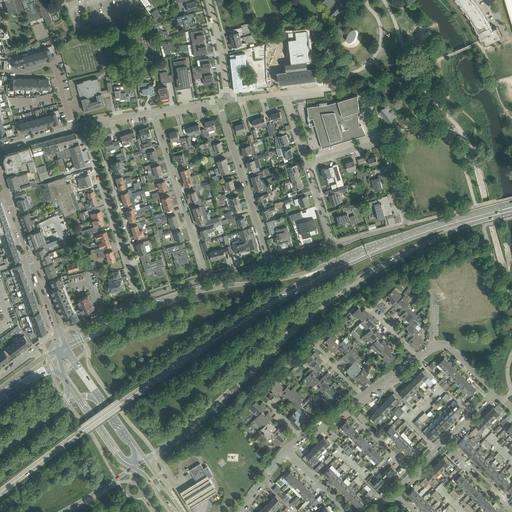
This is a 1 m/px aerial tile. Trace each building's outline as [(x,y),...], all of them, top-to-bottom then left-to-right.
[(0,0),(0,11),(8,12),(9,14),(17,11),(18,15),(26,12),(21,0),(0,0)] [(21,0),(26,12),(27,16),(29,21),(30,22),(44,17),(38,0),(21,0)] [(38,0),(44,17),(49,15),(49,14),(47,8),(44,0),(38,0)] [(188,10),(192,9),(197,8),(195,1),(186,3),(185,0),(178,3),(179,8),(186,6),(188,10)] [(324,0),(322,3),(334,16),(344,7),(337,0),(324,0)] [(453,0),(456,3),(457,4),(462,11),(467,18),(472,25),(476,33),(476,35),(480,44),(481,44),(481,45),(482,45),(483,45),(484,45),(501,38),(497,27),(496,27),(491,29),(490,25),(485,17),(480,9),(475,1),(473,0),(453,0)] [(178,24),(184,22),(185,26),(189,25),(196,23),(195,20),(193,21),(192,16),(193,16),(193,13),(191,14),(191,13),(177,17),(176,17),(177,18),(176,19),(176,20),(176,21),(177,22),(178,24)] [(237,49),(247,47),(246,43),(242,43),(239,33),(243,31),(242,27),(232,30),(233,32),(231,33),(231,34),(230,34),(233,47),(233,46),(234,46),(235,47),(236,46),(237,49)] [(190,31),(192,44),(204,42),(203,38),(204,38),(203,29),(190,31)] [(169,37),(167,31),(163,32),(162,30),(157,31),(157,33),(159,39),(169,37)] [(204,45),(204,42),(192,44),(194,56),(207,54),(205,45),(204,45)] [(316,67),(315,66),(314,53),(313,44),(299,45),(300,52),(290,53),(291,64),(291,65),(294,68),(294,70),(277,72),(279,84),(317,79),(316,68),(316,67)] [(51,46),(43,48),(46,60),(52,59),(50,53),(53,52),(51,46)] [(40,51),(38,51),(41,61),(46,60),(43,48),(43,50),(40,51)] [(33,51),(27,53),(31,64),(36,63),(33,51)] [(33,51),(36,63),(41,61),(38,51),(33,53),(33,52),(33,51)] [(23,54),(22,54),(25,66),(26,66),(26,65),(31,64),(27,53),(28,54),(28,55),(25,56),(23,57),(23,54)] [(245,53),(230,55),(234,91),(258,88),(257,82),(243,84),(240,66),(246,65),(245,53)] [(17,56),(20,67),(21,67),(22,66),(22,67),(25,66),(22,54),(17,56)] [(9,57),(9,63),(12,64),(13,64),(14,68),(15,68),(20,67),(17,56),(12,57),(9,57)] [(210,70),(210,67),(210,66),(209,58),(199,59),(201,67),(198,67),(198,66),(192,67),(193,73),(210,70)] [(176,61),(173,61),(174,68),(176,68),(178,77),(176,77),(177,88),(182,87),(190,86),(190,84),(192,84),(189,69),(187,69),(186,59),(176,61)] [(203,84),(213,82),(212,73),(211,73),(210,70),(193,73),(194,79),(200,78),(200,77),(202,76),(203,84)] [(168,75),(167,72),(160,73),(162,83),(162,84),(163,84),(163,86),(158,87),(160,99),(169,97),(167,86),(166,86),(166,82),(169,82),(168,75)] [(102,94),(108,92),(113,91),(111,81),(110,76),(106,76),(108,89),(101,91),(98,80),(97,81),(98,78),(90,80),(91,78),(82,81),(83,82),(76,84),(78,86),(77,86),(80,97),(81,99),(84,111),(105,106),(101,94),(102,94)] [(135,91),(135,89),(133,80),(132,80),(131,77),(127,77),(128,80),(122,81),(123,85),(114,87),(114,90),(116,98),(120,97),(120,99),(125,98),(125,101),(130,100),(129,95),(128,95),(128,93),(135,91)] [(7,84),(6,90),(10,91),(15,91),(16,78),(10,78),(10,84),(7,84)] [(154,93),(154,89),(153,84),(149,85),(148,82),(137,84),(138,89),(142,88),(142,94),(149,93),(150,94),(154,93)] [(357,110),(359,110),(357,95),(327,104),(327,102),(320,103),(317,104),(317,106),(307,107),(309,119),(313,118),(322,148),(328,146),(331,145),(366,135),(361,125),(359,126),(357,110)] [(386,108),(380,113),(388,123),(394,118),(386,108)] [(58,110),(49,112),(53,124),(56,123),(58,122),(57,117),(60,116),(58,110)] [(278,120),(279,124),(282,123),(281,119),(282,119),(279,112),(271,114),(273,121),(278,120)] [(34,117),(29,118),(32,130),(32,129),(33,129),(37,128),(34,117)] [(34,117),(37,128),(42,127),(40,118),(35,119),(34,117)] [(267,126),(267,125),(266,123),(264,117),(258,118),(261,128),(267,126)] [(24,120),(27,131),(28,131),(29,130),(29,131),(32,130),(29,118),(29,121),(24,122),(24,120)] [(258,129),(261,128),(258,118),(252,120),(254,127),(257,126),(258,129)] [(24,120),(15,122),(16,125),(17,128),(20,127),(21,132),(27,131),(24,120)] [(208,131),(211,130),(216,129),(214,120),(205,122),(208,129),(205,130),(207,138),(208,142),(211,141),(212,141),(208,131)] [(247,133),(243,123),(235,126),(237,132),(243,130),(244,134),(247,133)] [(207,138),(205,130),(204,129),(200,130),(199,124),(193,126),(195,133),(199,131),(200,134),(201,133),(203,138),(204,137),(204,139),(207,138)] [(194,133),(195,133),(193,126),(187,128),(189,135),(190,134),(190,137),(195,135),(194,133)] [(148,127),(139,130),(141,137),(142,142),(140,142),(142,148),(143,150),(152,147),(150,140),(146,142),(144,136),(150,134),(148,127)] [(8,130),(0,132),(0,138),(1,138),(1,139),(4,138),(4,137),(9,135),(8,130)] [(180,140),(178,136),(177,131),(170,133),(170,134),(169,134),(170,139),(171,138),(172,142),(177,141),(177,143),(180,142),(181,144),(182,144),(182,143),(187,142),(186,138),(185,138),(185,137),(181,139),(180,140)] [(136,140),(136,139),(133,132),(127,134),(130,143),(134,141),(133,140),(136,140)] [(75,133),(56,138),(58,145),(59,149),(62,148),(63,148),(62,144),(67,143),(67,144),(68,144),(72,155),(72,156),(76,168),(81,167),(85,165),(79,145),(74,146),(73,141),(77,140),(75,133)] [(278,136),(275,137),(276,142),(275,142),(276,142),(277,149),(276,149),(287,146),(289,145),(288,142),(289,142),(286,134),(286,133),(282,135),(278,136)] [(123,145),(130,143),(127,134),(120,136),(123,145)] [(56,138),(48,140),(51,148),(52,154),(57,152),(58,158),(55,159),(58,171),(65,169),(62,159),(60,152),(60,151),(59,150),(59,149),(58,145),(56,138)] [(120,147),(120,145),(118,141),(113,142),(112,139),(104,141),(107,152),(111,151),(110,150),(114,149),(120,147)] [(48,140),(41,142),(43,150),(44,154),(45,154),(46,157),(45,158),(46,162),(49,161),(48,155),(52,154),(51,148),(48,140)] [(254,157),(255,156),(257,155),(254,144),(258,143),(257,140),(254,141),(249,142),(250,145),(242,148),(244,154),(252,152),(254,157)] [(214,144),(212,144),(211,141),(208,142),(199,145),(200,150),(208,147),(211,154),(212,153),(213,156),(217,155),(216,152),(223,150),(221,142),(214,144)] [(41,142),(31,145),(31,146),(33,150),(33,153),(43,150),(41,142)] [(17,148),(15,149),(20,165),(27,163),(30,173),(37,171),(33,158),(32,158),(31,151),(29,146),(26,147),(25,146),(20,148),(21,149),(18,150),(17,148)] [(287,146),(276,149),(277,152),(279,151),(281,155),(282,155),(284,159),(286,158),(289,157),(294,156),(293,156),(291,148),(288,149),(287,146)] [(195,151),(194,150),(194,147),(189,148),(184,150),(182,150),(183,153),(177,155),(179,163),(186,161),(184,155),(189,154),(195,151)] [(4,159),(2,160),(5,172),(10,171),(21,170),(20,165),(15,149),(6,152),(7,154),(5,154),(4,155),(5,155),(5,156),(4,157),(3,157),(4,157),(4,159)] [(150,160),(152,159),(157,158),(155,150),(144,153),(145,157),(149,156),(150,160)] [(370,165),(373,164),(378,163),(376,156),(375,156),(375,154),(357,159),(359,164),(360,166),(361,166),(361,164),(365,162),(364,160),(366,160),(367,161),(369,160),(370,165)] [(118,161),(111,163),(113,171),(115,170),(116,173),(123,170),(123,169),(124,168),(122,163),(123,163),(124,163),(123,160),(126,159),(125,156),(123,156),(117,158),(118,161)] [(217,168),(228,165),(226,158),(217,161),(219,165),(216,166),(217,168)] [(249,170),(254,169),(256,168),(254,160),(247,162),(249,170)] [(293,165),(293,164),(292,160),(278,164),(280,168),(285,166),(288,175),(290,174),(299,172),(296,164),(293,165)] [(356,169),(355,165),(354,160),(346,163),(348,170),(348,171),(352,170),(352,172),(357,170),(358,174),(356,174),(358,181),(363,180),(359,168),(356,169)] [(45,165),(37,167),(39,174),(47,171),(45,165)] [(222,174),(225,172),(230,171),(228,165),(217,168),(216,168),(218,174),(221,174),(222,174)] [(338,172),(338,170),(336,165),(325,169),(322,170),(324,178),(331,176),(332,178),(336,176),(335,173),(338,172)] [(184,178),(191,176),(189,168),(181,171),(184,178)] [(261,181),(260,178),(262,177),(261,176),(265,175),(263,169),(257,171),(258,175),(251,177),(253,183),(261,181)] [(376,191),(377,190),(382,189),(382,188),(379,179),(382,178),(382,175),(376,176),(374,169),(368,171),(370,178),(369,178),(369,184),(374,184),(373,185),(374,188),(375,187),(376,191)] [(81,187),(91,184),(88,174),(82,176),(82,175),(81,172),(76,173),(73,174),(71,175),(72,178),(73,177),(74,177),(78,176),(78,177),(78,178),(81,187)] [(293,182),(301,179),(299,172),(290,174),(291,175),(292,179),(293,182)] [(22,189),(31,187),(36,185),(35,180),(30,182),(27,174),(17,176),(16,175),(7,177),(10,190),(22,187),(22,189)] [(197,183),(196,180),(194,175),(191,176),(184,178),(186,186),(194,184),(195,183),(196,187),(201,185),(200,182),(197,183)] [(66,184),(64,177),(47,183),(53,202),(57,201),(59,205),(59,206),(62,211),(65,217),(65,216),(75,210),(66,184)] [(336,188),(344,185),(342,177),(338,178),(339,183),(335,185),(336,188)] [(225,191),(230,189),(235,187),(233,179),(227,181),(226,178),(223,179),(224,182),(225,182),(225,184),(223,185),(224,185),(223,185),(225,191)] [(119,189),(128,187),(127,183),(132,182),(131,179),(117,183),(119,189)] [(293,192),(296,191),(295,189),(303,187),(301,179),(293,182),(290,183),(293,192)] [(160,190),(162,190),(167,188),(165,180),(158,182),(160,190)] [(263,186),(261,181),(253,183),(255,190),(263,187),(264,191),(271,189),(270,183),(263,186)] [(66,184),(75,210),(79,208),(78,203),(71,183),(66,184)] [(348,189),(351,188),(349,184),(347,185),(344,185),(336,188),(331,190),(333,194),(329,195),(333,205),(342,202),(339,192),(348,189)] [(136,195),(136,196),(145,193),(144,189),(132,193),(131,191),(136,190),(135,187),(134,187),(128,189),(129,191),(121,194),(122,200),(136,195)] [(93,191),(92,191),(91,188),(84,191),(85,195),(87,196),(88,196),(89,199),(95,197),(93,191)] [(268,193),(272,192),(271,189),(264,191),(265,194),(258,196),(260,203),(271,200),(269,197),(270,197),(268,193)] [(191,201),(196,200),(198,199),(196,191),(188,193),(191,201)] [(20,210),(25,208),(28,207),(24,198),(24,199),(23,195),(22,192),(15,195),(16,198),(20,196),(21,200),(17,201),(20,210)] [(136,195),(122,200),(124,206),(131,203),(130,201),(137,198),(136,196),(136,195)] [(161,197),(160,198),(159,195),(153,197),(153,200),(158,198),(161,205),(171,202),(169,196),(162,198),(161,197)] [(391,210),(388,195),(382,197),(382,198),(376,199),(376,201),(368,203),(368,206),(375,205),(377,214),(376,214),(377,218),(378,218),(378,219),(385,218),(384,217),(392,215),(393,215),(392,210),(391,210)] [(238,196),(229,199),(230,201),(227,202),(228,206),(240,202),(238,196)] [(301,206),(304,205),(309,204),(306,196),(295,199),(296,202),(300,201),(301,206)] [(87,211),(91,210),(96,208),(95,204),(97,203),(95,197),(89,199),(90,202),(85,204),(87,211)] [(0,231),(9,228),(10,228),(1,203),(0,202),(0,231)] [(165,215),(164,212),(166,211),(165,211),(173,208),(171,202),(161,205),(158,206),(161,213),(152,215),(153,218),(160,216),(165,215)] [(233,211),(237,210),(242,209),(240,202),(228,206),(229,210),(232,209),(233,211)] [(128,216),(142,211),(146,210),(145,208),(136,210),(135,205),(128,207),(129,209),(126,210),(128,216)] [(347,210),(350,209),(352,208),(351,205),(342,208),(344,214),(341,215),(339,215),(339,216),(336,217),(339,224),(350,220),(351,224),(356,222),(355,218),(354,215),(349,217),(347,210)] [(52,210),(50,211),(53,216),(55,215),(62,211),(59,206),(52,210)] [(204,208),(201,209),(201,206),(193,208),(196,216),(206,213),(204,208)] [(274,215),(273,211),(276,211),(274,207),(268,209),(262,210),(264,218),(274,215)] [(23,223),(30,221),(29,216),(31,215),(36,214),(34,211),(20,216),(23,223)] [(95,219),(102,217),(100,211),(93,213),(95,219)] [(136,220),(135,217),(143,214),(142,211),(128,216),(129,222),(136,220)] [(222,220),(232,217),(230,211),(225,213),(225,215),(221,217),(222,220)] [(300,211),(289,215),(291,221),(302,217),(300,211)] [(205,221),(205,219),(207,218),(207,217),(206,213),(196,216),(198,224),(204,222),(206,226),(222,220),(221,217),(221,216),(205,221)] [(160,216),(153,218),(155,223),(162,221),(161,219),(167,217),(166,214),(165,215),(160,216)] [(171,227),(178,225),(177,220),(176,221),(175,215),(168,217),(171,227)] [(237,228),(242,226),(247,225),(244,217),(238,219),(237,216),(232,217),(222,220),(223,223),(230,221),(230,222),(233,221),(234,224),(235,224),(237,228)] [(104,224),(102,217),(95,219),(92,220),(94,227),(85,230),(86,233),(91,232),(99,230),(97,226),(104,224)] [(133,232),(145,228),(143,229),(141,224),(146,223),(145,219),(139,221),(136,222),(137,224),(131,226),(133,232)] [(287,227),(276,230),(274,231),(273,226),(276,225),(274,219),(270,220),(266,222),(270,234),(275,232),(276,232),(277,235),(278,235),(278,236),(270,239),(275,238),(277,244),(279,243),(290,240),(287,227)] [(307,221),(299,223),(303,237),(308,236),(308,235),(310,235),(309,231),(310,231),(309,230),(312,229),(312,230),(316,229),(314,219),(310,220),(310,221),(307,222),(307,221)] [(216,225),(223,223),(222,220),(206,226),(207,228),(200,230),(201,231),(199,231),(200,234),(201,234),(203,238),(209,236),(208,233),(213,231),(213,230),(216,229),(215,224),(216,224),(216,225)] [(40,225),(39,223),(34,224),(32,225),(30,221),(23,223),(25,231),(40,225)] [(0,236),(11,233),(9,228),(0,231),(0,236)] [(35,230),(26,234),(32,248),(42,244),(45,243),(40,228),(35,230)] [(134,238),(139,236),(144,235),(143,231),(146,230),(145,228),(133,232),(134,238)] [(250,238),(248,234),(251,233),(250,228),(240,231),(243,242),(233,245),(231,246),(232,252),(235,251),(235,253),(236,252),(236,253),(240,252),(241,252),(240,251),(249,249),(249,250),(254,248),(251,238),(250,238)] [(99,233),(99,230),(91,232),(92,235),(94,235),(96,242),(97,241),(108,238),(106,231),(99,233)] [(173,242),(178,241),(183,239),(180,230),(172,233),(171,230),(158,234),(159,238),(160,239),(165,237),(165,235),(171,234),(173,242)] [(11,233),(0,236),(2,242),(13,238),(11,233)] [(150,251),(148,242),(150,241),(149,236),(142,238),(143,242),(141,243),(136,244),(139,254),(144,252),(150,251)] [(13,238),(2,242),(4,247),(5,247),(14,243),(13,238)] [(97,241),(98,243),(99,248),(94,249),(94,250),(91,251),(92,254),(98,252),(105,250),(104,247),(110,245),(108,238),(97,241)] [(57,239),(45,243),(46,243),(42,244),(43,247),(49,245),(49,247),(58,243),(57,239)] [(14,243),(5,247),(7,251),(7,252),(16,248),(14,243)] [(44,251),(50,249),(49,247),(49,245),(43,247),(44,248),(35,251),(38,258),(41,256),(45,255),(44,251)] [(177,267),(179,266),(189,263),(187,258),(185,259),(185,257),(188,256),(186,247),(176,250),(175,245),(167,248),(167,249),(165,249),(165,248),(164,249),(165,252),(168,251),(168,253),(172,252),(175,259),(177,258),(178,262),(176,263),(175,264),(176,267),(177,267)] [(232,252),(231,246),(230,245),(226,246),(227,249),(223,250),(223,249),(210,252),(212,260),(217,259),(217,257),(225,255),(224,253),(228,252),(228,253),(232,252)] [(7,252),(7,251),(5,252),(7,257),(18,253),(16,248),(7,252)] [(112,251),(106,253),(105,250),(98,252),(100,258),(105,256),(107,256),(109,262),(110,262),(115,261),(114,260),(115,260),(112,251)] [(50,257),(54,255),(53,252),(45,255),(41,256),(42,260),(41,260),(42,263),(43,263),(44,266),(52,263),(53,263),(54,263),(53,260),(51,261),(50,257)] [(18,253),(7,257),(6,258),(8,263),(20,259),(18,253)] [(146,254),(140,256),(145,271),(153,268),(153,271),(157,270),(158,274),(160,273),(160,275),(164,274),(162,267),(161,267),(161,265),(164,264),(162,258),(151,262),(149,257),(148,253),(146,254)] [(47,272),(55,269),(54,266),(58,265),(56,259),(53,260),(54,263),(53,263),(52,263),(44,266),(47,272)] [(97,269),(97,270),(101,269),(100,265),(96,266),(95,261),(90,262),(91,264),(93,270),(96,269),(97,269)] [(10,269),(13,277),(24,273),(22,265),(10,269)] [(451,268),(436,275),(445,295),(451,297),(443,301),(446,307),(451,316),(472,322),(477,320),(481,321),(490,317),(491,313),(492,313),(496,314),(503,311),(497,299),(492,298),(489,290),(488,290),(476,296),(463,292),(463,293),(458,283),(451,268)] [(57,274),(56,271),(55,269),(47,272),(49,277),(57,274)] [(118,280),(118,278),(121,277),(119,271),(113,273),(115,279),(116,280),(109,283),(109,286),(108,286),(109,289),(110,289),(112,293),(119,291),(119,290),(122,289),(122,290),(121,285),(122,284),(121,282),(120,282),(119,279),(118,280)] [(27,280),(24,273),(13,277),(15,284),(27,280)] [(76,314),(63,282),(61,276),(50,281),(52,286),(53,289),(50,290),(61,317),(64,315),(68,324),(79,319),(77,313),(76,314)] [(15,284),(18,290),(18,291),(30,287),(27,280),(15,284)] [(30,287),(18,291),(18,290),(16,291),(19,299),(22,298),(22,297),(32,294),(30,287)] [(402,297),(398,292),(394,289),(387,295),(391,299),(388,302),(390,301),(390,302),(394,306),(395,305),(401,299),(400,299),(402,297)] [(33,293),(32,294),(22,297),(22,298),(24,302),(35,299),(33,293)] [(404,312),(407,309),(409,307),(411,305),(407,301),(410,299),(405,294),(402,297),(400,299),(401,299),(395,305),(399,308),(400,307),(401,308),(400,308),(404,312)] [(88,295),(77,299),(82,313),(94,309),(88,295)] [(37,304),(35,299),(24,302),(26,308),(27,307),(37,304)] [(37,309),(38,309),(37,304),(27,307),(29,312),(30,312),(31,315),(38,312),(37,309)] [(363,320),(369,314),(365,310),(364,311),(364,310),(365,309),(362,312),(358,308),(352,314),(357,319),(359,317),(363,320)] [(404,312),(400,316),(404,320),(405,320),(403,322),(404,322),(407,325),(410,323),(413,320),(417,316),(412,311),(410,313),(407,309),(404,312)] [(39,311),(38,312),(31,315),(28,315),(30,321),(32,320),(41,317),(39,311)] [(372,319),(372,318),(369,314),(363,320),(360,323),(368,331),(369,331),(371,329),(375,324),(372,321),(374,318),(373,319),(372,319)] [(32,320),(34,325),(43,322),(41,317),(32,320)] [(412,337),(414,335),(419,331),(415,327),(417,325),(413,320),(410,323),(407,325),(406,327),(409,331),(406,333),(406,334),(408,332),(409,333),(408,334),(412,337)] [(34,325),(35,330),(45,327),(43,322),(34,325)] [(45,327),(35,330),(37,336),(38,335),(39,339),(39,340),(44,336),(44,335),(43,336),(42,334),(47,332),(45,327)] [(375,342),(377,339),(381,335),(378,331),(377,332),(376,331),(378,329),(377,329),(374,332),(371,329),(369,331),(368,331),(364,335),(372,344),(374,341),(375,342)] [(341,342),(336,337),(332,334),(326,341),(329,344),(326,347),(327,347),(328,346),(329,347),(328,347),(332,351),(336,347),(341,342)] [(29,343),(23,335),(19,338),(25,346),(29,343)] [(420,336),(418,339),(414,335),(412,337),(407,342),(411,346),(412,345),(412,346),(411,347),(413,346),(416,350),(425,341),(420,336)] [(19,338),(15,342),(21,350),(25,346),(19,338)] [(380,352),(387,345),(384,342),(383,342),(382,341),(384,340),(380,343),(377,339),(375,342),(374,341),(372,344),(370,346),(375,351),(377,349),(380,352)] [(347,353),(351,348),(354,346),(349,341),(347,343),(343,340),(341,342),(336,347),(340,350),(341,350),(341,351),(340,352),(343,349),(347,353)] [(15,342),(10,345),(16,353),(21,350),(15,342)] [(16,353),(10,345),(6,348),(6,349),(9,353),(12,356),(16,353)] [(394,356),(390,352),(393,349),(391,350),(391,349),(387,345),(380,352),(384,356),(382,358),(387,363),(385,364),(387,366),(395,359),(392,357),(394,356)] [(355,352),(351,348),(347,353),(343,356),(346,359),(347,357),(349,359),(349,358),(350,359),(348,360),(349,360),(352,364),(355,361),(362,354),(357,349),(355,352)] [(10,358),(7,354),(9,353),(6,349),(4,350),(0,352),(0,354),(5,361),(10,358)] [(314,370),(316,367),(323,361),(319,357),(318,357),(317,357),(319,355),(318,355),(315,352),(315,351),(303,363),(313,369),(314,370)] [(443,368),(449,362),(444,358),(445,357),(438,364),(443,368)] [(357,362),(355,361),(352,364),(346,370),(350,373),(347,377),(348,375),(349,376),(349,377),(353,381),(354,379),(363,370),(356,363),(357,362)] [(447,373),(453,367),(449,362),(443,368),(447,373)] [(452,377),(458,371),(453,367),(447,373),(452,377)] [(317,373),(314,370),(313,369),(307,376),(304,379),(308,382),(313,387),(317,382),(319,380),(316,377),(319,373),(318,375),(317,374),(317,373)] [(368,374),(364,369),(363,370),(354,379),(358,383),(359,381),(360,382),(359,383),(363,387),(367,382),(369,384),(372,381),(370,379),(370,380),(366,376),(368,374)] [(418,375),(424,381),(428,376),(422,371),(418,375)] [(456,382),(462,376),(458,371),(452,377),(456,382)] [(419,386),(424,381),(418,375),(413,380),(419,386)] [(323,393),(333,383),(329,379),(328,381),(327,380),(328,379),(324,376),(319,380),(317,382),(321,386),(319,388),(323,393)] [(461,386),(467,380),(462,376),(456,382),(461,386)] [(281,385),(280,384),(277,380),(270,387),(274,391),(270,394),(271,394),(272,393),(273,393),(272,394),(276,398),(281,393),(285,389),(282,385),(281,385)] [(415,390),(419,386),(413,380),(409,384),(415,390)] [(465,390),(471,384),(467,380),(461,386),(465,390)] [(343,392),(342,393),(341,392),(344,389),(340,385),(339,387),(338,386),(338,385),(334,382),(333,383),(323,393),(321,395),(321,396),(329,403),(329,402),(330,403),(338,395),(338,396),(337,397),(338,397),(338,398),(339,398),(340,398),(341,398),(342,397),(343,396),(343,395),(344,395),(344,394),(343,393),(343,392)] [(410,395),(415,390),(409,384),(404,389),(410,395)] [(468,395),(469,395),(470,395),(476,389),(471,384),(465,390),(466,391),(465,392),(468,395)] [(291,399),(297,393),(293,388),(291,390),(287,387),(285,389),(281,393),(284,397),(285,396),(286,397),(284,399),(287,396),(291,399)] [(406,399),(410,395),(404,389),(400,393),(399,392),(399,393),(406,399)] [(297,410),(301,406),(304,403),(300,400),(302,397),(297,393),(291,399),(295,403),(291,406),(292,406),(293,405),(294,405),(293,406),(297,410)] [(398,399),(399,398),(394,393),(393,394),(388,398),(394,404),(399,400),(398,399)] [(419,399),(421,397),(419,395),(415,399),(417,401),(422,406),(424,404),(419,399)] [(443,406),(449,400),(444,395),(442,398),(439,402),(443,406)] [(390,409),(394,404),(388,398),(384,403),(390,409)] [(262,412),(267,407),(263,403),(262,404),(261,403),(263,402),(260,405),(256,401),(249,408),(254,413),(257,416),(260,414),(262,412)] [(463,408),(462,407),(457,402),(453,407),(459,413),(463,408)] [(385,413),(390,409),(384,403),(379,407),(385,413)] [(404,411),(404,410),(408,406),(405,404),(401,408),(400,407),(398,409),(402,413),(404,411)] [(381,418),(385,413),(379,407),(375,412),(381,418)] [(454,417),(459,413),(453,407),(448,411),(454,417)] [(489,411),(495,417),(500,413),(494,407),(489,411)] [(293,425),(294,426),(298,430),(310,418),(305,413),(302,416),(296,410),(288,419),(293,424),(293,425)] [(450,421),(454,417),(448,411),(444,416),(450,421)] [(491,422),(495,417),(489,411),(485,416),(491,422)] [(266,415),(262,412),(260,414),(257,416),(255,418),(254,420),(262,428),(266,424),(268,422),(273,418),(269,414),(268,414),(267,414),(269,412),(266,415)] [(376,422),(381,418),(375,412),(371,416),(370,416),(376,422)] [(445,426),(450,421),(444,416),(439,420),(445,426)] [(486,426),(491,422),(485,416),(480,420),(486,426)] [(343,434),(345,431),(351,425),(347,421),(347,420),(340,427),(340,430),(343,434)] [(441,430),(445,426),(439,420),(435,425),(441,430)] [(482,431),(486,426),(480,420),(476,425),(477,426),(475,428),(479,433),(481,435),(483,432),(482,431)] [(270,437),(277,430),(273,426),(272,427),(271,426),(272,426),(268,422),(266,424),(262,428),(261,429),(265,432),(263,435),(268,439),(270,437)] [(349,436),(355,430),(351,425),(345,431),(349,436)] [(436,435),(441,430),(435,425),(430,429),(436,435)] [(390,436),(396,430),(392,426),(386,432),(390,436)] [(282,433),(282,432),(279,428),(277,430),(270,437),(273,441),(278,446),(285,439),(288,436),(284,432),(283,433),(282,433)] [(432,440),(436,435),(430,429),(426,434),(432,440)] [(354,440),(360,434),(355,430),(349,436),(354,440)] [(395,441),(401,435),(396,430),(390,436),(395,441)] [(358,445),(364,439),(360,434),(354,440),(358,445)] [(399,445),(405,439),(401,435),(395,441),(399,445)] [(331,444),(333,442),(328,437),(326,439),(324,437),(319,442),(325,448),(330,443),(331,444)] [(468,442),(467,442),(463,438),(457,443),(462,448),(468,442)] [(363,449),(369,443),(364,439),(358,445),(363,449)] [(404,450),(410,444),(405,439),(399,445),(404,450)] [(482,446),(487,441),(485,439),(478,445),(481,448),(482,446)] [(348,445),(347,443),(344,441),(340,445),(342,448),(344,450),(348,445)] [(321,452),(325,448),(319,442),(315,446),(321,452)] [(472,447),(472,446),(468,442),(462,448),(466,453),(472,447)] [(367,454),(373,448),(369,443),(363,449),(367,454)] [(408,454),(414,448),(410,444),(404,450),(408,454)] [(323,454),(321,452),(315,446),(310,451),(316,457),(318,459),(323,454)] [(477,451),(476,450),(472,447),(466,453),(471,457),(477,451)] [(372,458),(378,452),(373,448),(367,454),(372,458)] [(413,459),(419,453),(414,448),(408,454),(413,459)] [(312,461),(316,457),(310,451),(306,455),(305,455),(312,461)] [(475,461),(480,457),(481,455),(477,451),(471,457),(470,458),(474,462),(475,461)] [(377,463),(383,457),(378,452),(372,458),(377,463)] [(486,460),(484,458),(481,455),(480,457),(475,461),(480,466),(486,460)] [(447,470),(452,465),(443,457),(438,461),(445,468),(447,470)] [(490,464),(488,462),(486,460),(480,466),(484,470),(490,464)] [(440,472),(445,468),(438,461),(434,466),(440,472)] [(207,466),(204,468),(203,468),(200,463),(190,470),(196,480),(206,474),(208,478),(213,475),(207,466)] [(489,475),(491,473),(495,469),(490,464),(484,470),(485,471),(483,472),(486,474),(487,473),(489,475)] [(397,471),(391,465),(387,470),(393,476),(397,471)] [(436,477),(440,472),(434,466),(430,470),(436,477)] [(328,478),(334,472),(330,467),(324,473),(328,478)] [(499,473),(496,470),(495,469),(491,473),(489,475),(493,479),(499,473)] [(388,480),(393,476),(387,470),(382,475),(388,480)] [(431,481),(436,477),(430,470),(425,475),(426,477),(424,479),(429,483),(431,481)] [(289,482),(295,476),(291,472),(291,471),(285,477),(289,482)] [(333,482),(339,476),(334,472),(328,478),(333,482)] [(504,478),(500,474),(499,473),(493,479),(498,484),(504,478)] [(461,474),(460,476),(457,474),(453,478),(455,480),(460,485),(466,479),(461,474)] [(384,485),(388,480),(382,475),(378,479),(384,485)] [(207,476),(181,492),(190,507),(216,491),(207,476)] [(294,486),(300,480),(295,476),(289,482),(294,486)] [(337,487),(343,481),(339,476),(333,482),(337,487)] [(378,479),(375,482),(371,478),(369,480),(367,479),(366,481),(376,491),(378,489),(379,490),(384,485),(378,479)] [(508,482),(504,478),(498,484),(503,488),(508,482)] [(464,489),(470,483),(466,479),(460,485),(464,489)] [(298,491),(304,485),(300,480),(294,486),(298,491)] [(342,491),(348,485),(343,481),(337,487),(342,491)] [(469,494),(475,488),(470,483),(464,489),(469,494)] [(303,495),(309,489),(304,485),(298,491),(303,495)] [(346,496),(352,490),(348,485),(342,491),(346,496)] [(413,499),(418,493),(414,488),(408,494),(413,499)] [(473,498),(479,492),(475,488),(469,494),(473,498)] [(310,502),(313,498),(314,497),(312,495),(313,494),(309,489),(303,495),(307,500),(302,505),(304,508),(310,502)] [(351,500),(357,494),(352,490),(346,496),(351,500)] [(287,501),(292,497),(288,492),(284,496),(281,498),(286,503),(287,501)] [(478,503),(484,497),(479,492),(473,498),(471,501),(473,503),(475,500),(478,503)] [(417,503),(423,497),(418,493),(413,499),(417,503)] [(361,499),(357,494),(351,500),(355,505),(361,499)] [(277,506),(281,502),(282,501),(276,495),(271,500),(277,506)] [(422,508),(427,502),(423,497),(417,503),(422,508)] [(482,507),(488,501),(484,497),(478,503),(482,507)] [(366,503),(367,502),(362,498),(361,499),(355,505),(360,509),(366,503)] [(273,510),(277,506),(271,500),(267,505),(273,510)] [(487,511),(492,506),(488,501),(482,507),(487,511)] [(425,511),(426,511),(432,506),(427,502),(422,508),(425,511)]
